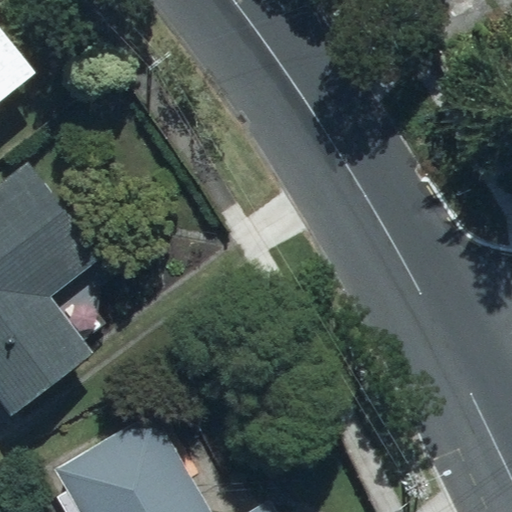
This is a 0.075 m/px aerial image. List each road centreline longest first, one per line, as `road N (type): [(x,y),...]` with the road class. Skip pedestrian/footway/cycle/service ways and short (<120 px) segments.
road 1 (primary): [(235,0),(350,169),(460,363)]
road 2 (primary): [(460,363),(511,472)]
